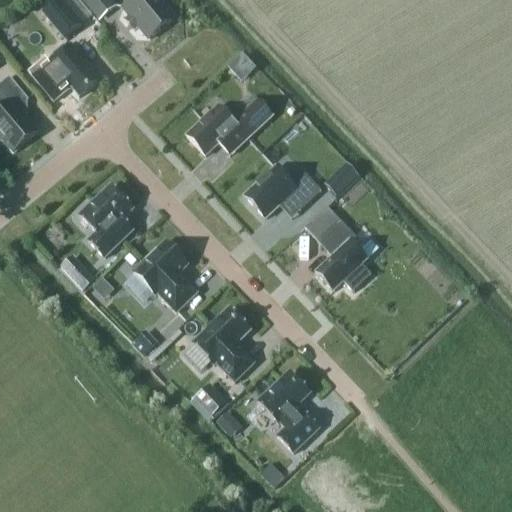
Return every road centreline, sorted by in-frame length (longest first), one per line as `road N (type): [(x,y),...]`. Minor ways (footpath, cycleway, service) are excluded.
road 1 (residential): [(98,133),(358,403)]
road 2 (residential): [(0,216),(98,133)]
